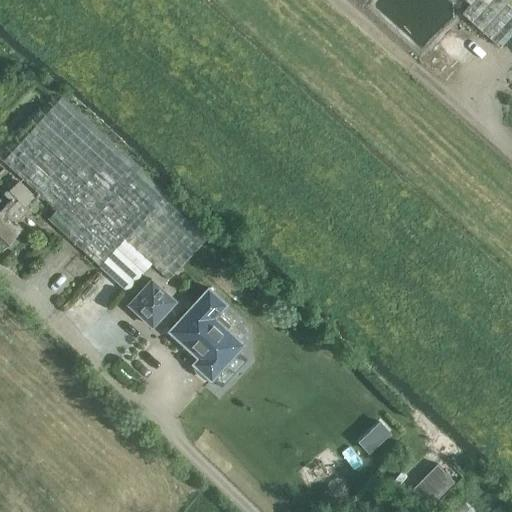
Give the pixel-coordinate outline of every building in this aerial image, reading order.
[(511,7),(506,2),(508,0),(468,0),(471,2),(462,12),(501,46),(511,34),(511,7)] [(169,280),(210,234),(61,96),(3,160),(57,209),(48,218),(82,250),(126,290),(150,263),(169,280)] [(24,205),(33,195),(17,179),(3,195),(8,200),(0,208),(0,248),(1,250),(22,228),(14,220),(26,207),(24,205)] [(128,304),(152,325),(175,300),(151,279),(128,304)] [(207,288),(168,330),(197,357),(192,363),(194,365),(193,367),(194,371),(197,373),(199,376),(202,377),(205,379),(207,377),(210,379),(242,344),(226,329),(230,325),(217,313),(225,304),(207,288)] [(372,406),(350,427),(359,436),(381,416),(372,406)] [(383,417),(359,438),(369,450),(393,429),(383,417)] [(487,480),(471,493),(477,502),(494,488),(487,480)] [(471,511),(474,510),(466,501),(453,511),(471,511)]
